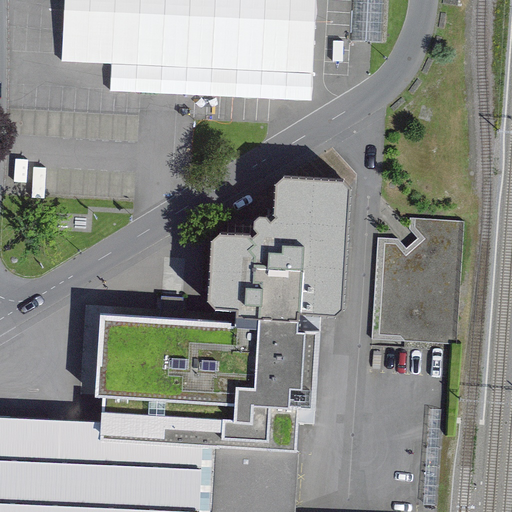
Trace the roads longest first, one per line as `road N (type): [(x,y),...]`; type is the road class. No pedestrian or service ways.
road 1 (residential): [(429,0),(414,54),(381,91),(0,312)]
road 2 (unknown): [(359,107),(351,502)]
